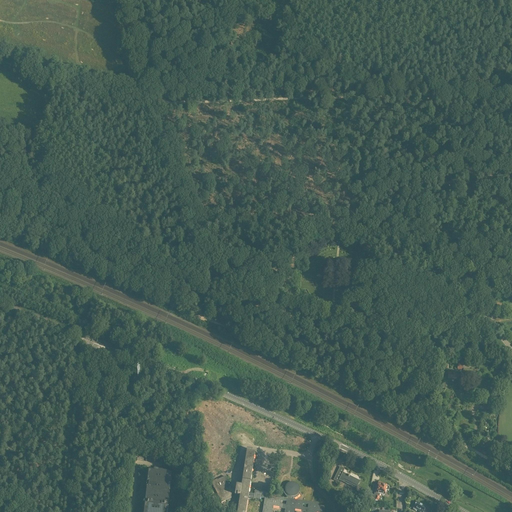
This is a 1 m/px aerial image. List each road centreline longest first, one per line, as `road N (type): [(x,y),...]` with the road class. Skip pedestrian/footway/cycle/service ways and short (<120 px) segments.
road 1 (unclassified): [(490,315),(392,328),(214,281),(118,0)]
road 2 (unclassified): [(405,479),(96,340)]
road 3 (track): [(208,320),(437,431)]
road 4 (track): [(0,194),(208,320)]
road 5 (track): [(153,103),(0,61)]
road 6 (unclassified): [(0,461),(96,340)]
